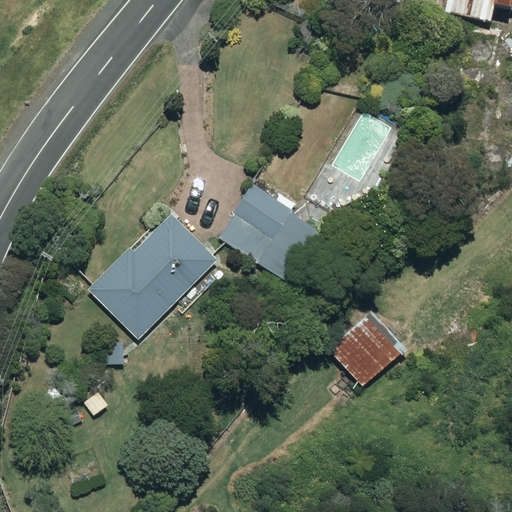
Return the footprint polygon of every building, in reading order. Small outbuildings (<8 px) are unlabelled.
[(511,0),(374,0),(489,23),(493,8),(511,12),(511,0)] [(486,62),(449,61),(448,87),(485,88),(486,62)] [(511,92),(491,92),(491,112),(511,112),(511,92)] [(218,239),(286,284),(320,234),(291,215),(293,212),(253,186),(218,239)] [(87,292),(138,342),(217,261),(171,216),(132,254),(129,250),(87,292)] [(407,248),(411,256),(417,253),(411,245),(407,248)] [(329,352),(363,390),(400,356),(366,319),(329,352)] [(100,367),(122,366),(122,344),(100,345),(100,367)] [(460,473),(414,485),(418,502),(464,491),(460,473)]
